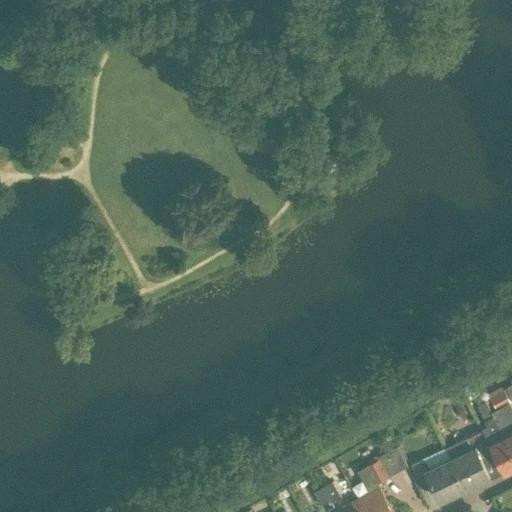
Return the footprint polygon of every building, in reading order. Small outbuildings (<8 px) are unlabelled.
[(219,51),(176,29),(172,38),(214,60),(219,51)] [(511,401),(510,399),(504,388),(490,396),(497,408),(511,401)] [(505,472),(511,467),(511,450),(485,399),(477,404),(488,424),(481,427),(505,472)] [(511,426),(510,428),(504,416),(497,420),(486,399),(485,399),(511,450),(511,426)] [(445,445),(465,488),(490,476),(483,461),(493,456),(480,429),(445,445)] [(376,482),(408,465),(398,444),(365,462),(376,482)] [(440,500),(465,488),(445,445),(410,462),(423,490),(433,485),(440,500)] [(331,501),(342,495),(333,480),(322,485),(331,501)] [(321,504),(330,500),(322,485),(314,490),(321,504)] [(357,497),(365,511),(394,511),(380,485),(357,497)] [(336,511),(365,511),(357,497),(335,510),(336,511)]
